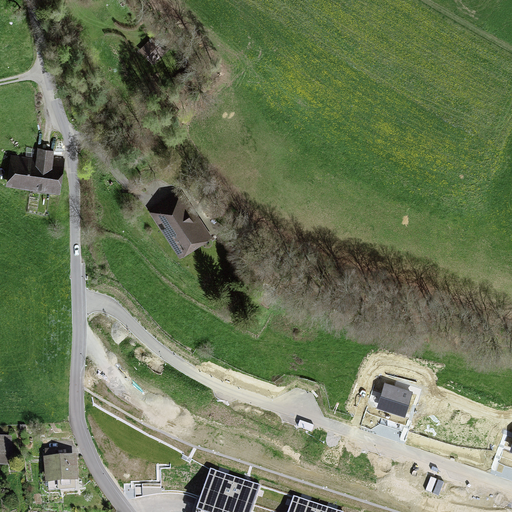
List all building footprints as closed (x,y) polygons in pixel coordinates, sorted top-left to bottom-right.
[(161,51),(150,39),(142,48),(153,59),(161,51)] [(15,160),(12,181),(38,184),(37,190),(59,194),(64,158),(52,157),(53,150),(39,148),(37,163),(15,160)] [(202,236),(179,201),(160,213),(183,248),(202,236)] [(405,415),(413,391),(384,382),(376,406),(405,415)] [(60,458),(59,455),(55,455),(55,451),(46,451),(48,479),(58,479),(58,477),(65,477),(65,478),(75,477),(74,457),(60,458)] [(251,511),(260,486),(210,469),(196,511),(251,511)] [(341,511),(294,496),(288,511),(341,511)]
